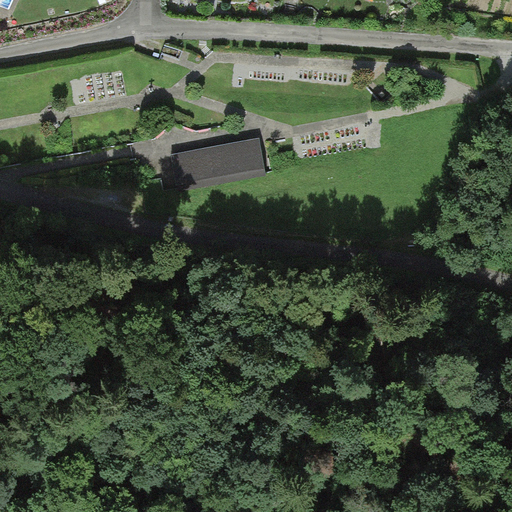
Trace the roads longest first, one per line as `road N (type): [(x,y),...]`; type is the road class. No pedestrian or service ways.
road 1 (residential): [(136,29),(511,51)]
road 2 (unclassified): [(224,230),(511,285)]
road 3 (residential): [(0,191),(224,230)]
road 4 (residential): [(0,59),(136,29)]
